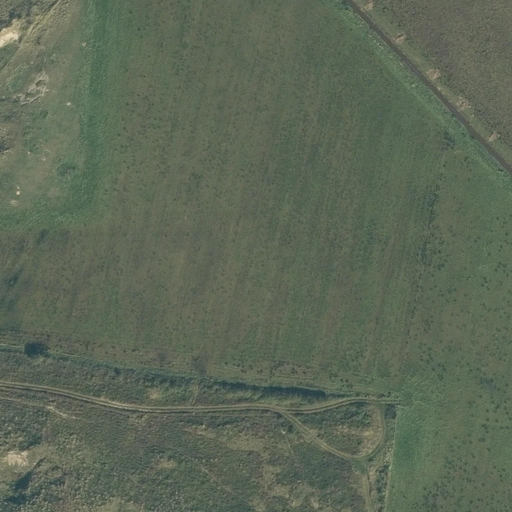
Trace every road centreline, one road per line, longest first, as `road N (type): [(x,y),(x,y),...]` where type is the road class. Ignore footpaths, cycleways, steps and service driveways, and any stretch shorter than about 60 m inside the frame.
road 1 (track): [(0,383),(117,406),(279,410),(332,452),(357,461)]
road 2 (track): [(279,410),(363,398),(379,409),(380,430),(357,461)]
